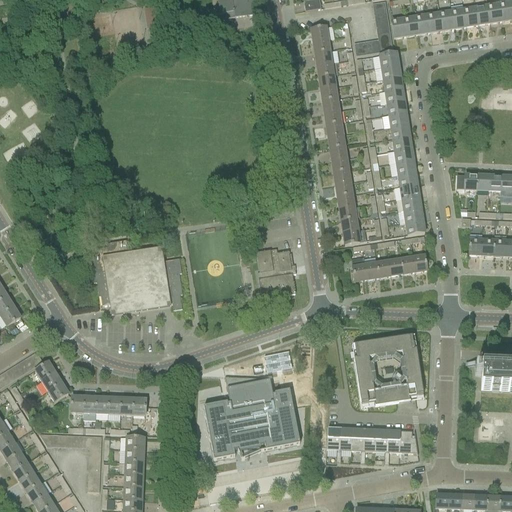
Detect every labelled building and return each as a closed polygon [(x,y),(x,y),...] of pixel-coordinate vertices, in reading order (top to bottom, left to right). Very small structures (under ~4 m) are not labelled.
[(216,0),(219,15),(218,15),(219,16),(227,15),(228,21),(255,17),(252,0),(216,0)] [(319,1),(303,4),(305,14),(320,12),(319,1)] [(372,6),(373,12),(385,10),(384,4),(372,6)] [(510,4),(498,6),(501,25),(511,22),(511,14),(511,10),(510,4)] [(498,6),(486,8),(489,27),(501,25),(498,6)] [(486,8),(475,10),(478,28),(489,27),(486,8)] [(145,11),(145,12),(148,32),(150,31),(153,48),(159,47),(158,45),(162,45),(161,42),(161,38),(157,39),(156,30),(160,30),(157,10),(151,11),(145,11)] [(373,12),(373,18),(386,16),(385,10),(373,12)] [(475,10),(462,12),(465,30),(478,28),(475,10)] [(462,12),(450,14),(453,32),(465,30),(462,12)] [(450,14),(439,15),(442,34),(453,32),(450,14)] [(439,15),(427,17),(430,36),(442,34),(439,15)] [(373,18),(374,24),(387,22),(386,16),(373,18)] [(427,17),(415,19),(418,38),(430,36),(427,17)] [(415,19),(403,21),(406,40),(418,38),(415,19)] [(406,40),(403,21),(391,23),(394,42),(406,40)] [(374,24),(375,30),(388,28),(387,22),(374,24)] [(375,30),(376,36),(389,34),(388,28),(375,30)] [(325,30),(310,32),(310,33),(311,33),(313,44),(312,45),(326,43),(326,41),(325,31),(325,30)] [(376,36),(377,42),(390,40),(389,34),(376,36)] [(390,40),(377,42),(379,55),(392,53),(390,40)] [(377,42),(371,43),(373,56),(379,55),(377,42)] [(326,43),(312,45),(313,45),(315,56),(314,56),(314,57),(329,54),(328,43),(326,43)] [(371,43),(365,44),(367,57),(373,56),(371,43)] [(365,44),(359,45),(361,58),(367,57),(365,44)] [(361,58),(359,45),(353,46),(355,59),(361,58)] [(329,54),(314,57),(315,57),(316,68),(316,69),(331,66),(338,65),(336,53),(329,54)] [(377,59),(379,71),(397,69),(395,56),(377,59)] [(317,69),(319,80),(333,78),(331,66),(316,69),(317,69)] [(379,71),(381,83),(399,80),(397,69),(379,71)] [(319,80),(320,92),(335,90),(333,78),(319,80)] [(381,83),(383,95),(401,92),(399,80),(381,83)] [(320,92),(322,104),(337,102),(335,90),(320,92)] [(383,95),(385,107),(403,104),(401,92),(383,95)] [(322,104),(324,116),(339,114),(337,102),(322,104)] [(385,107),(387,119),(405,116),(403,104),(385,107)] [(324,116),(326,128),(341,126),(339,114),(324,116)] [(387,119),(381,120),(383,132),(389,131),(407,128),(405,116),(387,119)] [(326,128),(328,140),(343,138),(341,126),(326,128)] [(389,131),(391,143),(408,140),(407,128),(389,131)] [(328,140),(330,152),(345,150),(343,138),(328,140)] [(391,143),(392,155),(410,152),(408,140),(391,143)] [(12,171),(33,162),(24,143),(3,153),(12,171)] [(330,152),(332,164),(347,162),(345,150),(330,152)] [(392,155),(394,167),(412,164),(410,152),(392,155)] [(332,164),(333,176),(348,174),(347,162),(332,164)] [(394,167),(396,178),(414,176),(412,164),(394,167)] [(333,176),(335,188),(350,186),(348,174),(333,176)] [(396,178),(398,191),(416,188),(414,176),(396,178)] [(456,177),(456,192),(456,191),(463,192),(476,193),(476,178),(464,178),(464,177),(464,178),(457,178),(457,177),(456,177)] [(476,193),(488,193),(488,178),(488,179),(477,178),(476,178),(476,193)] [(488,193),(500,194),(500,179),(489,179),(489,178),(488,178),(488,193)] [(500,194),(500,200),(511,200),(511,194),(511,192),(511,179),(501,179),(500,179),(500,194)] [(348,186),(335,188),(337,200),(336,200),(337,200),(352,198),(350,186),(348,186)] [(398,191),(400,202),(418,199),(416,188),(398,191)] [(337,200),(339,212),(354,210),(352,198),(337,200)] [(400,202),(402,215),(420,212),(418,199),(400,202)] [(339,212),(341,224),(356,222),(354,210),(339,212)] [(402,215),(397,216),(399,227),(404,226),(422,224),(420,212),(402,215)] [(341,224),(343,236),(358,234),(356,222),(341,224)] [(461,222),(461,230),(469,231),(469,223),(461,222)] [(422,224),(404,226),(406,238),(424,235),(422,224)] [(375,239),(368,240),(369,244),(381,242),(380,239),(379,231),(374,231),(375,239)] [(358,234),(343,236),(344,248),(360,246),(358,234)] [(468,251),(468,258),(481,258),(481,243),(482,238),(469,237),(468,251)] [(107,250),(88,253),(93,286),(96,285),(99,300),(101,299),(102,309),(116,306),(117,314),(172,305),(173,313),(182,312),(180,298),(182,298),(179,277),(181,277),(179,262),(163,264),(163,269),(158,269),(156,256),(128,260),(126,243),(106,246),(107,250)] [(481,258),(493,259),(493,244),(481,243),(481,258)] [(493,259),(505,259),(506,244),(493,244),(493,259)] [(256,255),(258,271),(259,275),(257,275),(260,301),(294,296),(291,277),(295,276),(295,274),(294,272),(293,272),(291,256),(288,256),(288,254),(276,256),(276,252),(256,255)] [(412,260),(412,261),(414,275),(426,273),(426,274),(424,259),(414,261),(412,261),(412,260)] [(363,261),(351,263),(352,270),(354,285),(355,285),(354,284),(366,282),(366,283),(364,268),(363,261)] [(412,261),(400,263),(402,277),(414,275),(414,276),(414,275),(412,261)] [(400,263),(388,265),(390,279),(402,277),(400,263)] [(388,265),(376,267),(378,281),(390,279),(388,265)] [(376,267),(364,268),(366,283),(367,283),(366,282),(378,281),(376,267)] [(7,300),(0,304),(0,317),(1,318),(14,310),(13,310),(7,300)] [(14,310),(1,318),(7,329),(6,329),(7,329),(20,321),(20,320),(19,321),(13,311),(14,310)] [(4,332),(0,334),(0,343),(8,338),(4,332)] [(414,339),(351,348),(351,349),(356,348),(358,361),(353,362),(361,410),(361,406),(374,404),(374,408),(399,405),(410,403),(409,401),(409,399),(422,397),(423,401),(416,352),(411,353),(409,340),(414,339)] [(36,355),(31,358),(37,368),(42,365),(36,355)] [(288,355),(263,360),(267,376),(291,371),(288,355)] [(31,358),(26,361),(32,371),(37,368),(31,358)] [(26,361),(21,364),(27,375),(32,371),(26,361)] [(21,364),(16,368),(22,378),(27,375),(21,364)] [(511,366),(466,364),(466,368),(474,369),(474,377),(481,377),(480,393),(511,393),(511,366)] [(34,374),(40,385),(55,376),(55,375),(54,376),(48,366),(48,365),(34,374)] [(16,368),(11,371),(17,381),(22,378),(16,368)] [(11,371),(6,374),(12,384),(17,381),(11,371)] [(6,374),(0,377),(7,387),(12,384),(6,374)] [(40,385),(47,395),(61,386),(54,376),(55,376),(40,385)] [(227,405),(203,410),(213,464),(234,460),(233,454),(237,453),(238,456),(239,456),(260,452),(259,449),(264,448),(265,454),(299,447),(289,394),(274,396),(274,398),(272,398),(269,382),(224,380),(224,381),(229,406),(227,407),(227,405)] [(61,386),(47,395),(54,406),(68,397),(68,396),(67,396),(61,387),(61,386)] [(14,389),(10,392),(15,400),(20,398),(14,389)] [(8,394),(3,396),(8,405),(13,402),(8,394)] [(20,398),(15,400),(20,408),(25,406),(20,398)] [(83,415),(84,400),(84,401),(72,400),(72,399),(71,399),(70,416),(71,416),(71,415),(83,415)] [(83,415),(82,424),(95,424),(95,416),(96,416),(96,401),(84,401),(84,400),(83,415)] [(96,416),(108,416),(108,401),(108,402),(96,401),(97,401),(96,401),(96,416)] [(120,417),(121,402),(121,401),(121,402),(109,402),(109,401),(108,401),(108,416),(120,417)] [(13,402),(8,405),(14,413),(18,410),(13,402)] [(120,417),(119,425),(131,425),(132,417),(133,417),(133,402),(133,403),(121,402),(120,417)] [(133,402),(133,417),(144,418),(145,418),(145,402),(145,403),(134,403),(134,402),(133,402)] [(26,408),(22,411),(27,419),(31,416),(26,408)] [(16,417),(22,425),(26,423),(21,414),(16,417)] [(26,423),(22,425),(27,434),(31,431),(26,423)] [(327,430),(326,452),(336,453),(336,465),(338,465),(339,431),(327,430)] [(341,453),(350,453),(351,431),(339,431),(338,465),(340,465),(341,453)] [(360,466),(362,466),(363,432),(351,431),(350,453),(360,454),(360,466)] [(365,454),(374,454),(375,432),(363,432),(362,466),(364,466),(365,454)] [(384,467),(386,467),(387,433),(375,432),(374,454),(384,455),(384,467)] [(387,433),(386,467),(388,467),(389,455),(399,455),(399,433),(387,433)] [(412,434),(399,433),(399,455),(416,456),(417,458),(417,457),(415,440),(414,440),(414,441),(411,440),(412,434)] [(0,453),(13,446),(6,435),(0,439),(0,453)] [(34,435),(29,438),(35,446),(39,444),(34,435)] [(53,438),(38,437),(46,450),(52,450),(53,438)] [(83,439),(82,451),(89,451),(101,440),(83,439)] [(89,451),(88,457),(100,458),(101,452),(101,440),(89,451)] [(125,441),(125,453),(143,454),(144,446),(141,446),(142,442),(144,442),(144,441),(134,441),(125,441)] [(39,444),(35,446),(40,455),(44,452),(44,451),(39,444)] [(6,464),(20,456),(13,446),(0,453),(0,454),(7,464),(6,464)] [(125,453),(124,466),(143,466),(143,458),(141,458),(141,454),(143,454),(125,453)] [(13,475),(26,467),(20,456),(6,464),(7,465),(7,464),(13,474),(13,475)] [(47,456),(42,459),(48,467),(52,464),(47,456)] [(254,484),(296,485),(297,459),(255,457),(254,484)] [(52,464),(48,467),(53,475),(57,473),(52,464)] [(124,466),(124,478),(142,479),(143,471),(141,470),(141,466),(143,466),(124,466)] [(19,485),(20,485),(33,477),(26,467),(13,475),(14,475),(20,485),(19,485)] [(26,495),(26,496),(39,487),(33,477),(20,485),(26,495)] [(56,480),(61,488),(65,485),(60,477),(56,480)] [(124,478),(123,490),(142,491),(142,483),(140,483),(140,479),(142,479),(124,478)] [(39,487),(26,496),(27,496),(33,505),(32,506),(33,506),(46,498),(51,495),(44,484),(39,487)] [(65,485),(61,488),(66,496),(70,493),(65,485)] [(123,490),(123,502),(141,503),(142,495),(140,495),(140,491),(142,491),(123,490)] [(46,511),(52,508),(46,498),(33,506),(37,511),(46,511)] [(69,501),(74,509),(78,506),(73,498),(69,501)] [(433,511),(432,511),(437,511),(446,511),(448,511),(448,498),(435,498),(435,511),(433,511)] [(446,511),(445,511),(450,511),(451,511),(460,511),(461,499),(448,498),(448,511),(446,511)] [(473,511),(474,499),(461,499),(460,511),(473,511)] [(485,511),(486,500),(474,499),(473,511),(485,511)] [(498,511),(499,500),(486,500),(485,511),(498,511)] [(511,511),(511,501),(499,500),(498,511),(511,511)] [(123,502),(122,511),(139,511),(141,507),(139,507),(139,503),(141,503),(123,502)]
